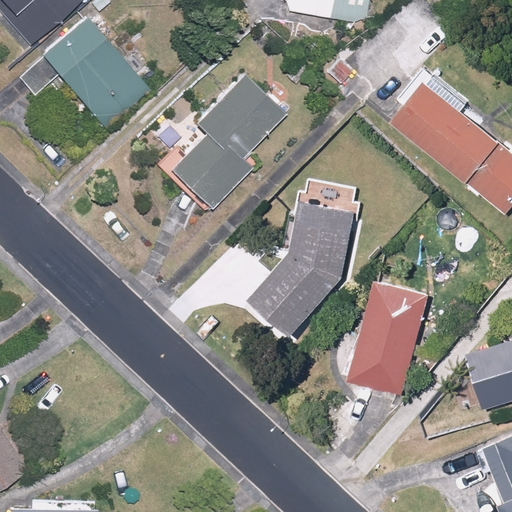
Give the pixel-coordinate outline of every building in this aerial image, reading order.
[(0,0),(0,1),(37,40),(79,0),(0,0)] [(288,0),(290,6),(371,20),(374,0),(288,0)] [(431,0),(420,0),(400,15),(419,42),(447,22),(431,0)] [(92,8),(47,45),(107,119),(153,81),(92,8)] [(293,106),(250,62),(201,112),(211,122),(173,160),(217,203),(258,161),(248,152),(293,106)] [(511,137),(434,71),(396,115),(511,212),(511,210),(511,137)] [(358,206),(305,198),(297,246),(255,291),(304,330),(347,275),(358,206)] [(410,386),(434,288),(381,275),(357,373),(410,386)] [(492,404),(511,397),(511,336),(474,349),(492,404)] [(0,421),(0,488),(32,466),(0,421)] [(511,511),(511,434),(508,436),(511,445),(511,492),(501,498),(507,511),(511,511)] [(12,498),(11,511),(103,511),(104,503),(12,498)]
